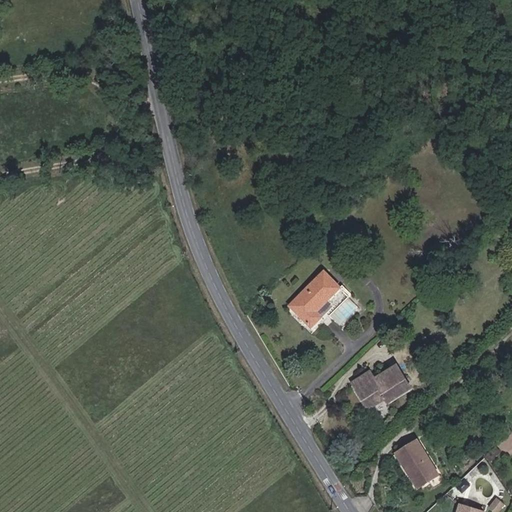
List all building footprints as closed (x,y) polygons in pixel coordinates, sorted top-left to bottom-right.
[(341,288),(326,272),(293,305),(313,327),(323,317),(317,311),(329,300),(341,288)] [(317,311),(323,317),(335,306),(329,300),(317,311)] [(412,388),(399,365),(376,378),(372,371),(355,381),(370,408),(387,398),(389,401),(412,388)] [(484,438),(479,430),(473,434),(478,443),(484,438)] [(419,441),(399,453),(419,487),(439,475),(419,441)] [(499,511),(506,504),(499,497),(490,507),(496,511),(499,511)] [(459,511),(462,505),(457,503),(454,511),(459,511)]
